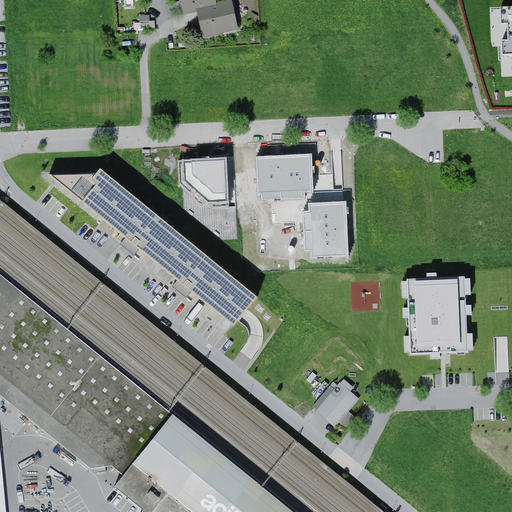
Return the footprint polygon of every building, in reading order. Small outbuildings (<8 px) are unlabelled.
[(216,8),(214,0),(184,0),(186,11),(202,9),(205,32),(233,27),(230,6),(216,8)] [(511,4),(500,5),(502,80),(511,79),(511,4)] [(198,196),(229,194),(226,153),(178,155),(180,186),(197,185),(198,196)] [(233,322),(256,293),(99,165),(95,171),(90,177),(96,182),(82,199),(233,322)] [(90,177),(95,171),(48,172),(82,199),(96,182),(90,177)] [(189,511),(192,510),(134,463),(173,415),(0,272),(0,394),(91,468),(145,511),(189,511)] [(471,272),(403,275),(406,352),(474,349),(471,272)] [(338,386),(332,380),(308,407),(312,411),(304,420),(322,437),(338,419),(347,427),(354,418),(347,411),(359,398),(353,392),(356,389),(345,379),(338,386)] [(292,511),(173,415),(134,463),(192,510),(194,511),(292,511)]
